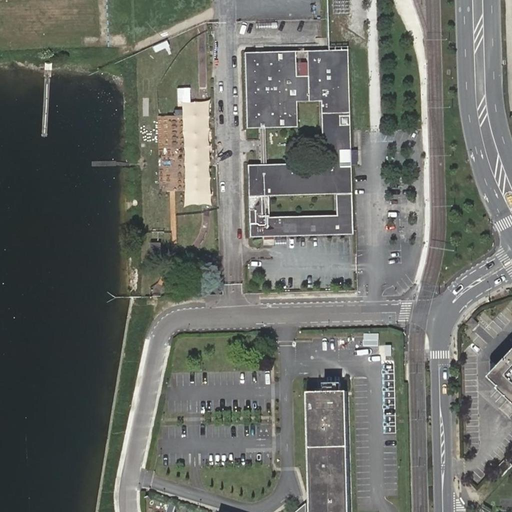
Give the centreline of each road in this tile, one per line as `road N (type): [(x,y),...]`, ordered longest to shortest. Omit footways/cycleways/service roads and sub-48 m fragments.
road 1 (secondary): [(464,0),(472,136),(511,237)]
road 2 (tertiary): [(442,511),(443,319)]
road 3 (secondary): [(511,164),(495,106),(491,0)]
